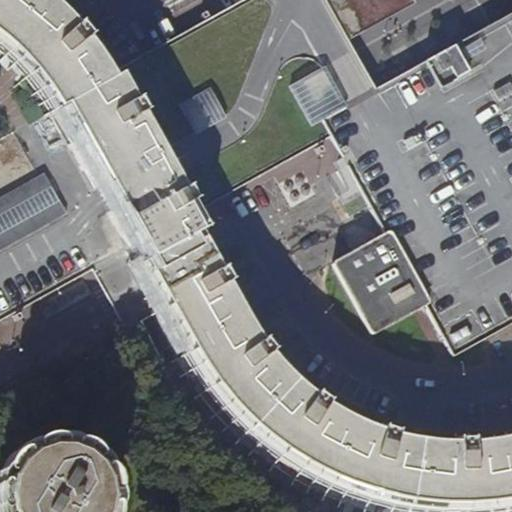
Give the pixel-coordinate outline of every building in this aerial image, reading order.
[(0,0),(0,38),(0,39),(11,48),(27,64),(37,75),(49,91),(55,102),(59,110),(66,108),(91,153),(101,170),(113,191),(141,241),(153,262),(147,266),(152,275),(160,289),(171,309),(181,330),(188,345),(206,374),(213,385),(232,407),(243,420),(251,428),(270,443),(288,456),(304,466),(322,476),(344,486),(372,495),(395,501),(406,503),(410,504),(426,506),(449,508),(473,508),(504,504),(511,502),(511,442),(510,443),(486,447),(471,447),(465,448),(455,447),(432,447),(419,445),(415,444),(410,443),(405,442),(387,437),(377,435),(360,428),(339,418),(334,415),(326,409),(315,403),(293,385),(290,382),(284,375),(267,356),(245,324),(243,320),(235,305),(213,260),(205,243),(201,235),(206,232),(194,211),(169,166),(166,161),(155,140),(146,123),(120,76),(114,79),(97,50),(83,33),(68,15),(51,0),(0,0)] [(283,0),(258,0),(168,50),(142,64),(120,76),(146,123),(304,36),(283,0)] [(325,0),(335,19),(339,26),(385,0),(325,0)] [(385,0),(339,26),(347,41),(377,24),(409,5),(406,0),(385,0)] [(387,236),(335,266),(375,337),(426,309),(455,360),(511,328),(511,15),(374,91),(343,108),(322,119),(330,134),(387,236)] [(335,19),(304,36),(324,73),(343,108),(374,91),(347,41),(339,26),(335,19)] [(146,123),(155,140),(166,161),(293,91),(324,73),(304,36),(146,123)] [(169,166),(194,211),(320,140),(312,125),(293,91),(166,161),(169,166)] [(66,108),(59,110),(49,115),(75,162),(91,153),(66,108)] [(36,123),(0,143),(0,204),(75,162),(49,115),(36,123)] [(320,140),(330,134),(322,119),(312,125),(320,140)] [(0,204),(0,255),(97,201),(85,179),(75,162),(0,204)] [(113,191),(97,201),(100,206),(124,250),(141,241),(113,191)] [(0,319),(92,268),(124,250),(100,206),(97,201),(0,255),(0,319)] [(143,298),(160,289),(152,275),(147,266),(153,262),(141,241),(124,250),(92,268),(111,301),(129,333),(132,332),(135,330),(124,309),(127,307),(143,298)] [(143,298),(127,307),(124,309),(135,330),(139,328),(171,309),(160,289),(143,298)] [(241,302),(235,305),(243,320),(249,317),(241,302)] [(290,370),(284,375),(290,382),(293,385),(298,379),(290,370)] [(334,415),(339,418),(342,412),(329,404),(326,409),(334,415)] [(387,437),(405,442),(406,436),(389,431),(387,437)] [(105,511),(106,503),(106,490),(104,481),(95,467),(87,457),(75,450),(61,446),(48,446),(33,449),(23,455),(14,462),(7,472),(2,483),(0,495),(0,508),(1,511),(105,511)]
